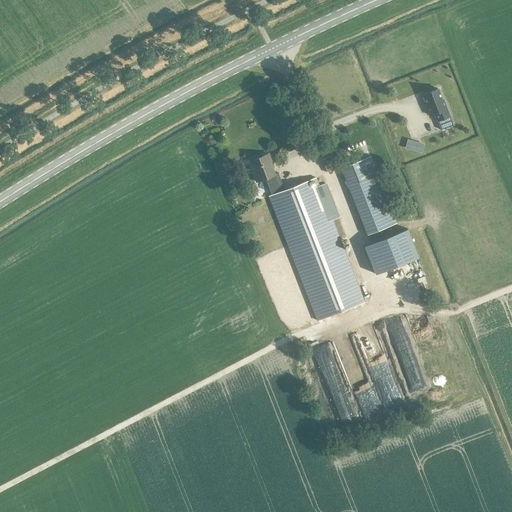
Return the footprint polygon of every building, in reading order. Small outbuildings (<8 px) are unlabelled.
[(438,89),(423,94),(426,104),(425,105),(429,115),(434,113),(441,130),(453,125),(445,104),(444,105),(438,89)] [(356,131),(337,134),(339,144),(358,141),(356,131)] [(271,195),(284,190),(278,173),(274,174),(270,162),(271,162),(268,154),(250,161),(255,173),(253,174),(256,182),(265,178),(271,195)] [(368,234),(396,223),(370,157),(342,168),(368,234)] [(284,190),(271,195),(268,196),(317,320),(364,302),(316,178),(284,190)] [(375,274),(418,257),(407,229),(364,246),(375,274)] [(414,313),(405,316),(411,336),(420,333),(414,313)] [(390,332),(395,330),(393,323),(382,326),(385,335),(391,333),(390,332)] [(313,373),(321,370),(316,353),(308,355),(313,373)] [(396,400),(383,354),(369,358),(369,360),(366,361),(379,406),(396,400)] [(397,362),(404,392),(419,389),(412,358),(397,362)]
